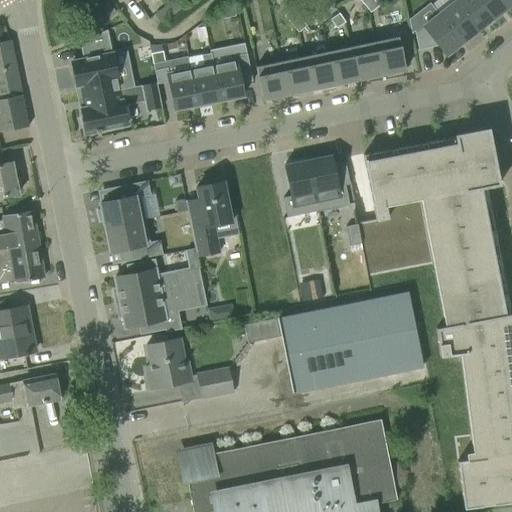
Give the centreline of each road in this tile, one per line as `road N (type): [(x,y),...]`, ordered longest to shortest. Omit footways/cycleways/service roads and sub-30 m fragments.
road 1 (residential): [(55,172),(482,85)]
road 2 (residential): [(129,511),(55,172)]
road 3 (residential): [(55,172),(19,0)]
